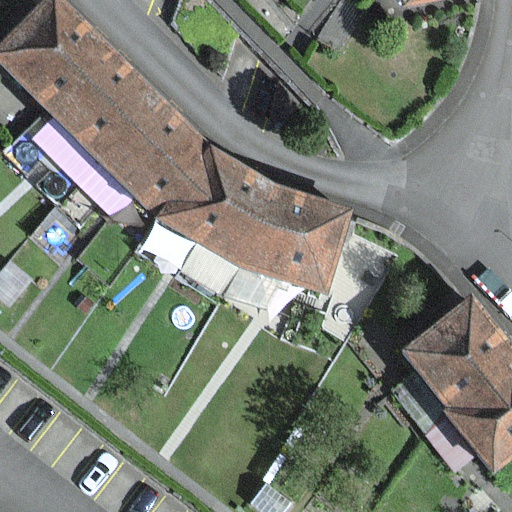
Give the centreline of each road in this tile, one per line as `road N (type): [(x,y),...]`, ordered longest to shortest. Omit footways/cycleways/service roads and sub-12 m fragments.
road 1 (residential): [(455,221),(394,178),(260,167),(95,0)]
road 2 (residential): [(498,96),(455,221)]
